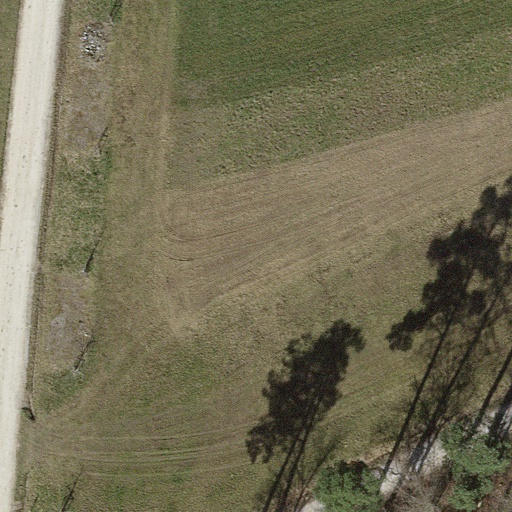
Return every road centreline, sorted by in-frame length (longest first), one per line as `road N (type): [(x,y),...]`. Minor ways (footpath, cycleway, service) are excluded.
road 1 (track): [(0,436),(45,0)]
road 2 (track): [(511,421),(325,511)]
